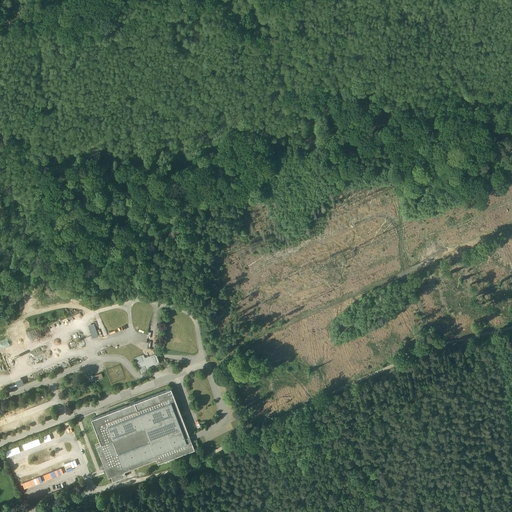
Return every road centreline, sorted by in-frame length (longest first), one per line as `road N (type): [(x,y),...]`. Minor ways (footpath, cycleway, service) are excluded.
road 1 (track): [(93,493),(195,462),(418,353),(511,329)]
road 2 (track): [(402,185),(402,275),(223,353)]
